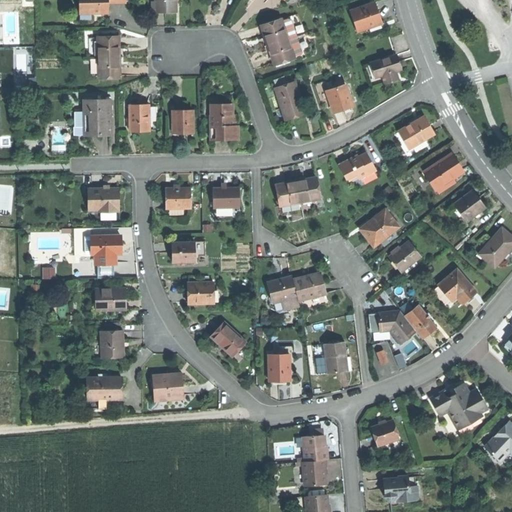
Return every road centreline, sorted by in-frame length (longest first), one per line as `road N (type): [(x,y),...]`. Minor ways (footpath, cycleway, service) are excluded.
road 1 (residential): [(347,404),(262,411),(178,332),(151,271),(144,163)]
road 2 (track): [(0,433),(262,411),(267,511)]
road 3 (residential): [(175,49),(233,46),(278,158)]
road 4 (residential): [(437,84),(336,142),(278,158)]
road 5 (residential): [(370,395),(356,285),(328,246)]
road 6 (residential): [(511,193),(437,84)]
